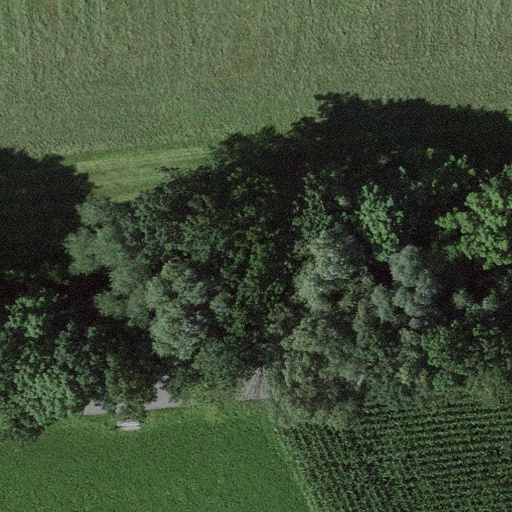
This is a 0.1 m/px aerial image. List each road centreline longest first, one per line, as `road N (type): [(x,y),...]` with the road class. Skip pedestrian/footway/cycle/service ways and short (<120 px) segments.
road 1 (unclassified): [(0,411),(511,361)]
road 2 (track): [(0,226),(511,183)]
